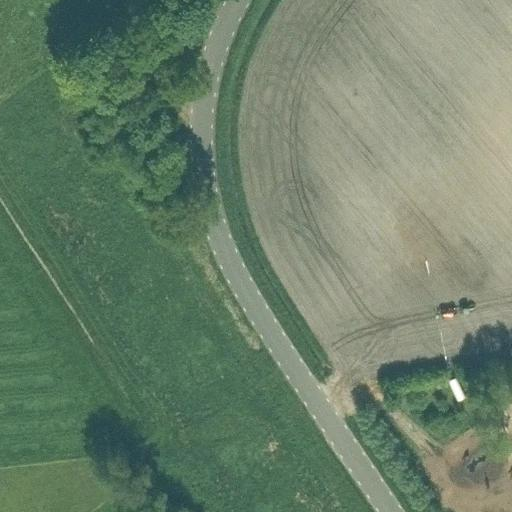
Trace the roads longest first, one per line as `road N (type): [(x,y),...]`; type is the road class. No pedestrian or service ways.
road 1 (unclassified): [(391,511),(256,312),(212,216),(206,94),(240,0)]
road 2 (track): [(181,0),(159,56),(165,105),(204,152)]
